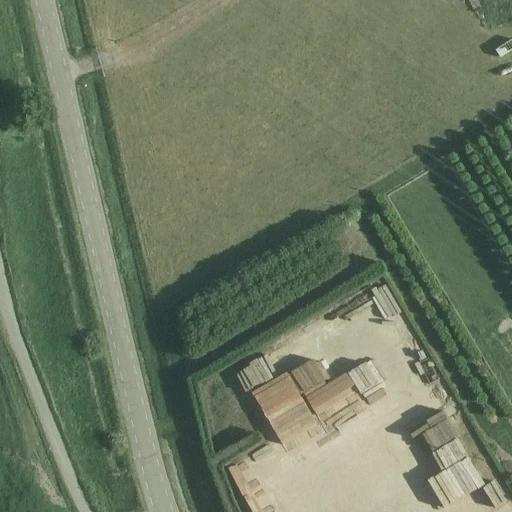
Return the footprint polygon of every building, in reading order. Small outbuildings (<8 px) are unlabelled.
[(323,359),(331,373),(349,364),(342,349),(323,359)] [(221,436),(328,382),(319,364),(258,395),(255,390),(210,414),(221,436)] [(369,374),(359,394),(372,401),(382,381),(369,374)] [(228,478),(250,467),(243,453),(221,463),(228,478)] [(474,511),(506,511),(498,498),(474,511)]
